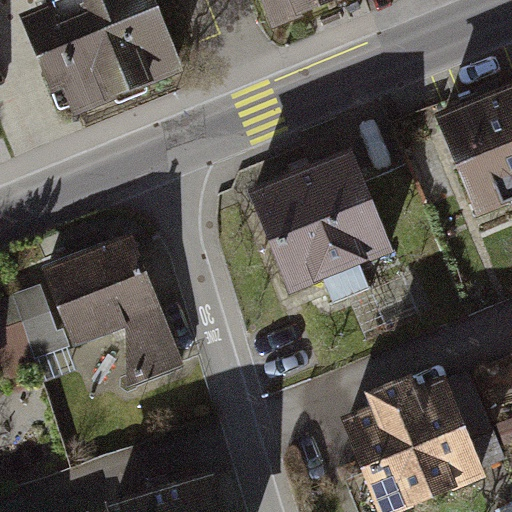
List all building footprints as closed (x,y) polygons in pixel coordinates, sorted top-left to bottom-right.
[(59,79),(72,110),(182,64),(156,0),(28,0),(16,6),(47,84),(59,79)] [(256,0),(267,26),(331,0),(256,0)] [(511,86),(436,117),(475,215),(511,200),(511,86)] [(350,148),(246,189),(286,289),(390,248),(350,148)] [(130,234),(41,267),(70,344),(125,324),(125,384),(183,364),(130,234)] [(366,405),(337,416),(375,511),(396,511),(483,477),(442,374),(414,385),(408,372),(360,391),(366,405)] [(219,511),(207,470),(101,504),(103,511),(219,511)]
